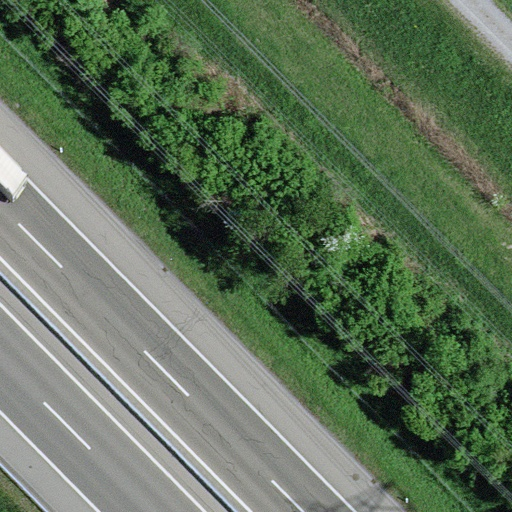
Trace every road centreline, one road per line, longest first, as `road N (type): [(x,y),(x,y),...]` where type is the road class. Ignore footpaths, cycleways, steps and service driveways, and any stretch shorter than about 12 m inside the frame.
road 1 (motorway): [(302,511),(0,204)]
road 2 (motorway): [(0,358),(151,511)]
